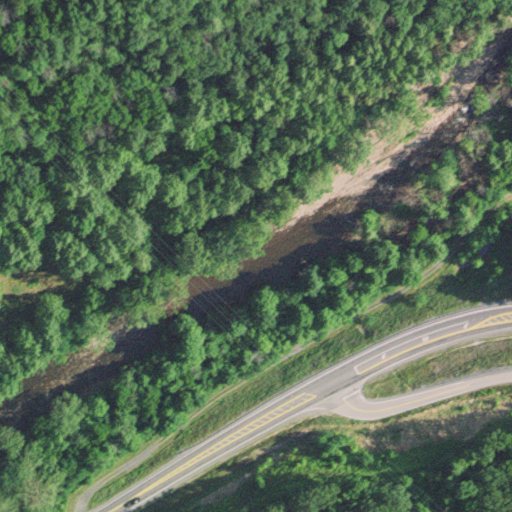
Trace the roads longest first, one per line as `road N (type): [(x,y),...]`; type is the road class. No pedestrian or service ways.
road 1 (track): [(78,511),(91,489),(216,395),(427,272),(511,193)]
road 2 (primary): [(511,323),(479,323),(328,384),(112,511)]
road 3 (tertiary): [(511,377),(384,410),(345,407),(328,384)]
